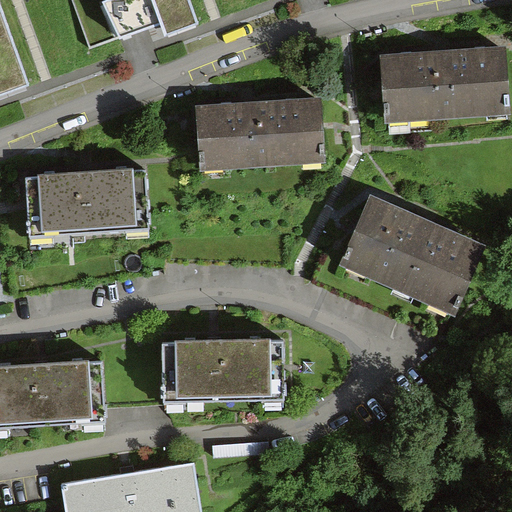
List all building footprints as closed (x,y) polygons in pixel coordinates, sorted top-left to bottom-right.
[(108,0),(101,3),(117,38),(133,32),(159,22),(163,35),(197,23),(188,0),(108,0)] [(0,94),(29,84),(0,7),(0,94)] [(378,60),(386,125),(503,111),(494,45),(378,60)] [(202,106),(207,162),(333,152),(328,95),(202,106)] [(30,170),(34,239),(163,231),(158,161),(103,165),(30,170)] [(494,236),(380,188),(349,261),(463,309),(494,236)] [(292,334),(167,338),(170,403),(294,398),(292,334)] [(0,364),(0,431),(115,423),(110,356),(0,364)] [(206,511),(198,458),(62,480),(67,511),(206,511)]
